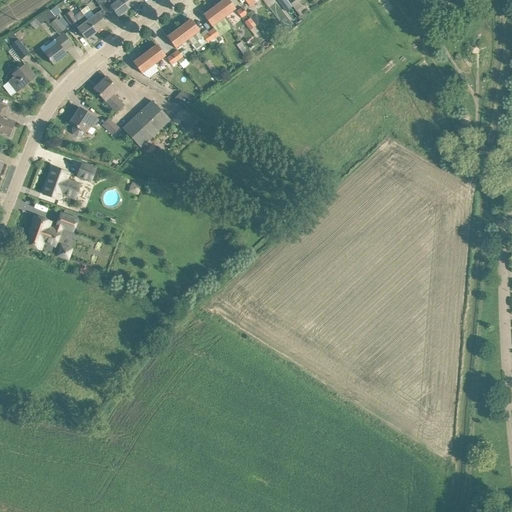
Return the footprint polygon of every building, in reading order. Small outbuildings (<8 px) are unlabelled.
[(118,16),(129,8),(123,0),(105,0),(110,6),(118,16)] [(123,0),(129,8),(140,0),(123,0)] [(229,0),(223,0),(215,6),(224,17),(235,9),(229,0)] [(277,0),(286,11),(292,7),(290,4),(287,0),(277,0)] [(87,6),(80,11),(96,32),(106,25),(98,13),(94,16),(87,6)] [(224,17),(215,6),(203,15),(212,26),(224,17)] [(242,18),(247,13),(243,7),(237,11),(242,18)] [(40,15),(30,23),(35,29),(45,21),(49,25),(50,24),(59,34),(65,29),(52,14),(49,10),(40,15)] [(71,10),(64,15),(71,25),(78,20),(81,25),(78,28),(87,40),(96,32),(80,11),(78,13),(74,15),(71,10)] [(244,22),(250,30),(256,25),(250,18),(244,22)] [(191,19),(179,28),(187,39),(196,51),(207,42),(203,37),(199,31),(199,30),(191,19)] [(187,39),(179,28),(167,37),(176,48),(187,39)] [(208,32),(213,39),(219,35),(214,28),(208,32)] [(15,34),(19,39),(24,35),(20,30),(15,34)] [(207,42),(208,43),(209,43),(213,39),(208,32),(203,37),(207,42)] [(40,48),(44,53),(53,65),(67,54),(65,51),(73,45),(64,33),(45,47),(44,45),(40,48)] [(11,46),(21,59),(29,52),(19,39),(11,46)] [(213,39),(209,43),(213,49),(218,46),(213,39)] [(157,44),(145,53),(154,65),(165,56),(157,44)] [(185,60),(182,57),(183,57),(178,50),(172,54),(177,61),(180,64),(185,60)] [(154,65),(145,53),(133,62),(142,73),(154,65)] [(177,61),(172,54),(167,58),(172,65),(177,61)] [(3,86),(10,96),(16,91),(16,92),(35,77),(25,64),(13,74),(15,77),(3,86)] [(218,71),(214,75),(219,81),(223,77),(218,71)] [(113,93),(118,88),(114,84),(107,77),(94,89),(101,96),(105,100),(106,100),(117,112),(124,105),(113,93)] [(194,101),(188,96),(182,90),(174,100),(186,107),(194,101)] [(149,103),(124,126),(141,144),(166,121),(169,118),(152,100),(149,103)] [(15,122),(3,117),(7,106),(0,103),(0,133),(11,137),(14,130),(12,129),(15,122)] [(72,129),(73,134),(77,136),(81,135),(84,132),(89,125),(92,127),(97,120),(80,108),(70,122),(75,125),(72,129)] [(103,125),(113,134),(118,128),(108,119),(103,125)] [(82,163),(77,176),(91,181),(95,168),(82,163)] [(53,167),(43,194),(59,200),(61,193),(75,198),(80,185),(66,180),(69,173),(53,167)] [(129,190),(139,193),(141,185),(132,182),(129,190)] [(62,227),(73,230),(77,219),(61,214),(57,225),(62,227)] [(43,241),(55,246),(62,227),(57,225),(55,230),(48,227),(50,222),(35,217),(26,243),(40,249),(43,241)] [(61,244),(58,257),(72,259),(74,246),(61,244)]
